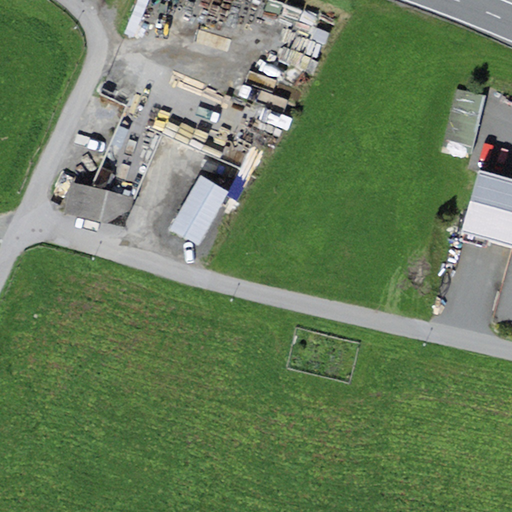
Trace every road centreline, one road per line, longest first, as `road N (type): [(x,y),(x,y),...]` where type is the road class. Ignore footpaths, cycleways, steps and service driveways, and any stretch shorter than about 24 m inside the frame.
road 1 (unclassified): [(23,220),(297,301),(511,349)]
road 2 (unclassified): [(72,0),(97,34),(97,51),(23,220)]
